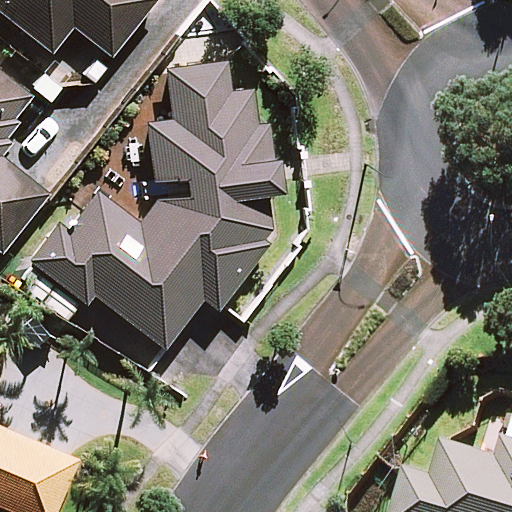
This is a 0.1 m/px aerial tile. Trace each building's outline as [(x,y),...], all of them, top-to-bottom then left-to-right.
[(0,0),(0,17),(48,56),(69,30),(105,59),(153,0),(152,0),(0,0)] [(140,217),(100,186),(37,268),(81,302),(89,293),(159,347),(198,296),(212,307),(267,236),(261,195),(276,192),(264,123),(255,124),(249,85),(224,89),(219,61),(161,70),(169,120),(169,121),(139,124),(148,207),(140,217)] [(0,73),(0,247),(44,193),(0,158),(0,136),(31,98),(0,73)] [(0,506),(14,511),(46,511),(70,456),(0,426),(0,506)] [(511,511),(511,427),(503,458),(441,440),(429,482),(406,475),(394,511),(511,511)]
